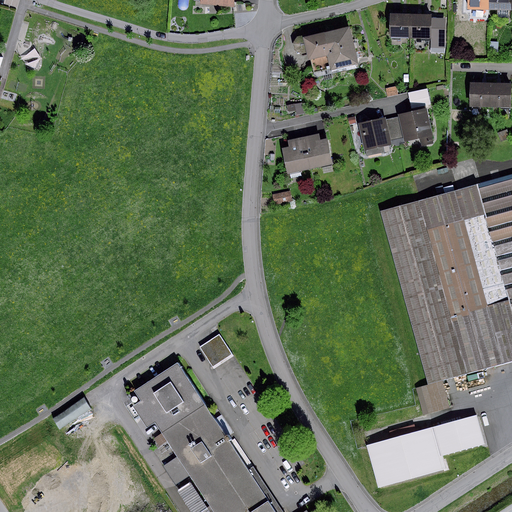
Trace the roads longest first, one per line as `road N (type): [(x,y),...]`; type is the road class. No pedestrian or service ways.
road 1 (unclassified): [(257,129),(249,214),(256,292),(303,412),(368,511)]
road 2 (residential): [(47,0),(195,39),(266,27)]
road 3 (residential): [(257,129),(404,98)]
